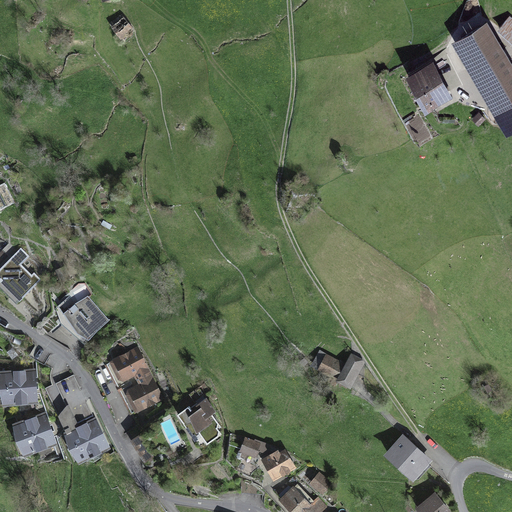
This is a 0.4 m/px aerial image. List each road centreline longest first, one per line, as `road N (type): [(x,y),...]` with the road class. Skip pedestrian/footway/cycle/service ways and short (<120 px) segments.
road 1 (track): [(288,0),(293,71),(279,206),(318,286),(417,433),(459,475)]
road 2 (residential): [(265,511),(177,499),(145,485),(75,363),(0,313)]
